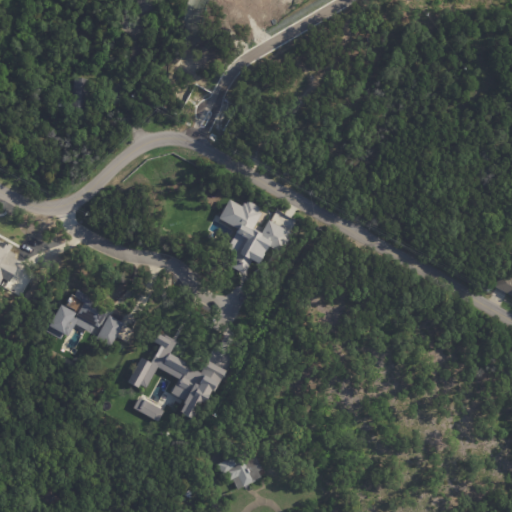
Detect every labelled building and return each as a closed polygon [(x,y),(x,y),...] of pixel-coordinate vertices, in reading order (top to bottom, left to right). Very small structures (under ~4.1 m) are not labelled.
[(88,101),(86,115),(71,113),(76,79),(91,81),(88,101)] [(238,229),(222,263),(244,273),(250,260),(259,264),(267,246),(280,252),(290,231),(267,221),(261,234),(252,230),(262,208),(244,200),(242,206),(227,199),(218,220),(238,229)] [(0,239),(0,281),(1,279),(9,282),(19,258),(8,253),(12,244),(0,239)] [(511,296),(497,288),(505,273),(511,276),(511,296)] [(93,327),(90,325),(86,332),(70,324),(63,336),(44,325),(56,304),(60,306),(66,294),(69,295),(72,289),(85,296),(84,299),(108,311),(106,316),(119,323),(106,347),(91,338),(102,317),(100,316),(93,327)] [(222,368),(206,360),(201,371),(168,354),(175,341),(158,333),(153,343),(159,346),(150,363),(139,357),(127,381),(144,390),(156,367),(177,378),(170,394),(184,401),(178,412),(195,421),(222,368)] [(163,411),(138,398),(132,408),(157,422),(163,411)] [(236,444),(241,453),(252,448),(263,470),(260,472),(262,477),(238,490),(233,479),(227,482),(218,465),(227,461),(222,451),(236,444)]
